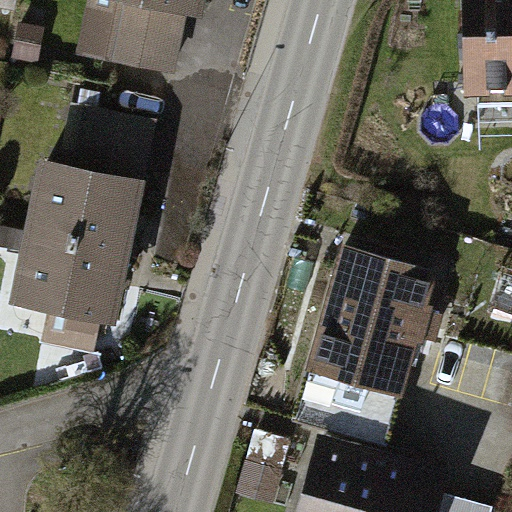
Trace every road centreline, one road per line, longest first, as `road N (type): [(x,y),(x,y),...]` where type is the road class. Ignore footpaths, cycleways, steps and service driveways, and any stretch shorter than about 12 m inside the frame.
road 1 (unknown): [(173,511),(321,0)]
road 2 (residential): [(213,374),(0,436)]
